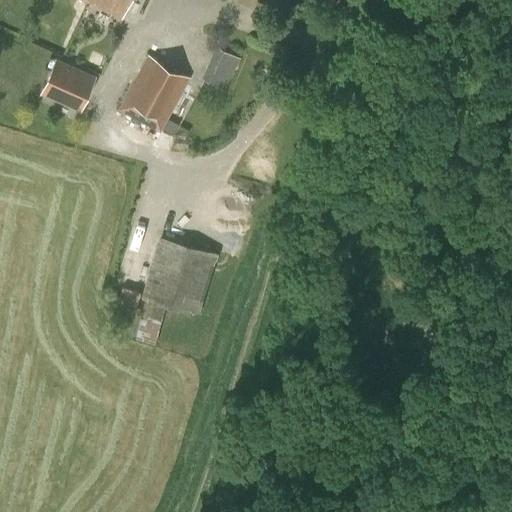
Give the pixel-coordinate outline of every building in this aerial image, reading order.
[(89,0),(89,1),(121,16),(128,0),(89,0)] [(60,50),(75,18),(64,13),(56,31),(44,25),(37,39),(60,50)] [(216,46),(201,80),(225,90),(240,57),(216,46)] [(190,78),(150,56),(120,110),(160,132),(190,78)] [(95,74),(56,58),(40,94),(80,110),(95,74)] [(145,299),(135,338),(153,343),(165,305),(198,315),(217,252),(158,235),(141,297),(145,299)]
